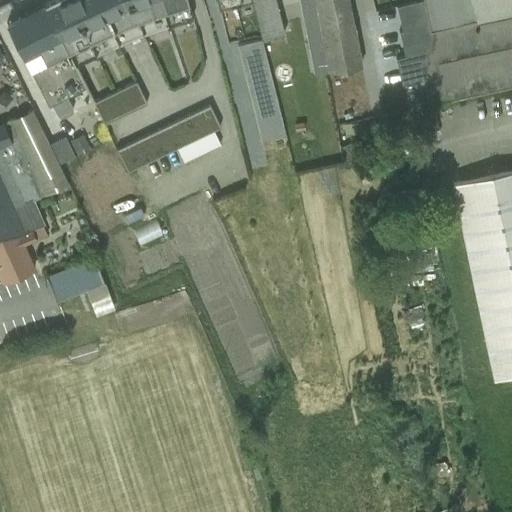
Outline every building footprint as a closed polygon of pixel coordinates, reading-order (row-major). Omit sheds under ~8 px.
[(74,0),(46,0),(36,6),(58,50),(92,35),(74,0)] [(74,0),(92,35),(122,22),(111,0),(74,0)] [(145,0),(111,0),(122,22),(151,12),(145,0)] [(145,0),(151,12),(183,2),(181,0),(145,0)] [(369,0),(319,0),(335,75),(383,65),(369,0)] [(0,28),(22,72),(58,50),(36,6),(0,23),(0,28)] [(260,43),(281,142),(306,137),(285,37),(260,43)] [(170,105),(158,79),(116,98),(127,122),(152,111),(153,113),(170,105)] [(75,103),(81,120),(96,115),(90,98),(75,103)] [(230,105),(135,145),(147,174),(200,151),(204,161),(246,143),(230,105)] [(511,167),(449,181),(491,380),(511,375),(511,167)] [(110,235),(165,225),(159,186),(147,188),(146,179),(134,181),(137,196),(114,200),(113,194),(119,193),(116,179),(101,182),(110,235)] [(0,193),(0,276),(31,262),(0,193)] [(133,308),(119,258),(63,274),(71,300),(107,290),(114,314),(133,308)]
